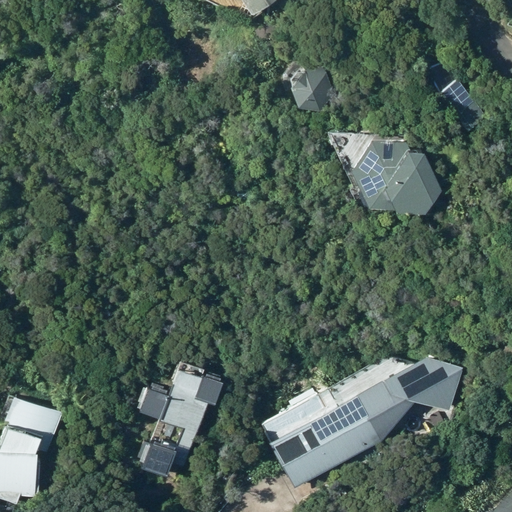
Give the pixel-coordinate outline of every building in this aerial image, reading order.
[(245,0),(258,18),(282,0),(245,0)] [(373,142),(354,175),(373,213),(399,211),(401,218),(429,219),(446,193),(429,158),(415,157),(405,141),(373,142)] [(298,491),(385,441),(409,400),(449,410),(465,362),(421,356),(270,441),(298,491)] [(169,365),(126,465),(158,478),(201,379),(169,365)] [(9,428),(44,441),(40,452),(50,456),(65,418),(10,396),(1,420),(11,424),(9,428)] [(0,496),(36,498),(37,495),(42,495),(44,465),(40,464),(41,459),(0,456),(0,496)]
